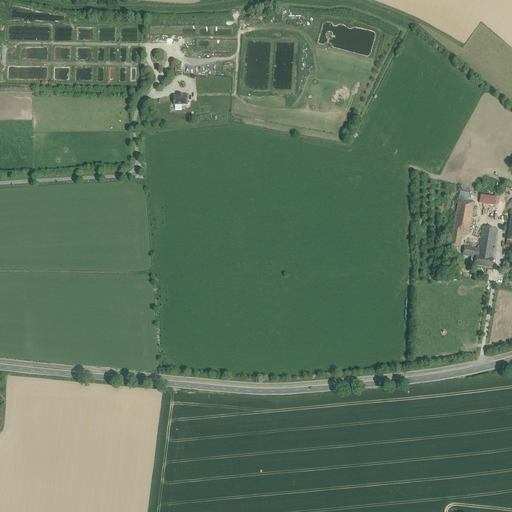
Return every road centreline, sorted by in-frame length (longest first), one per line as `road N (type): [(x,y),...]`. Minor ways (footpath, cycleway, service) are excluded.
road 1 (track): [(239,17),(236,85),(227,93),(149,93),(135,118),(139,174),(0,183)]
road 2 (secondary): [(0,477),(37,435),(84,407),(247,390)]
road 3 (secondary): [(247,390),(425,378),(511,359)]
road 4 (secondary): [(0,366),(247,390)]
